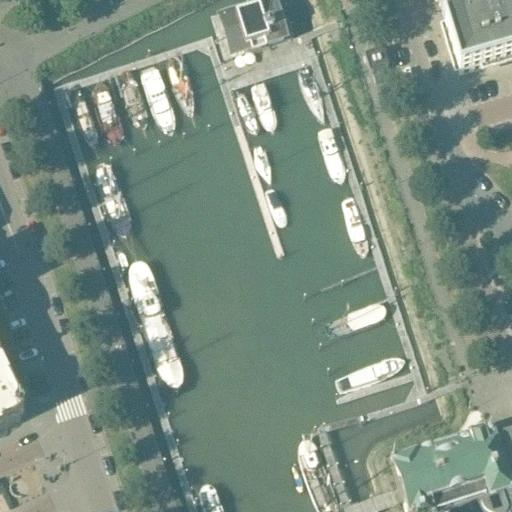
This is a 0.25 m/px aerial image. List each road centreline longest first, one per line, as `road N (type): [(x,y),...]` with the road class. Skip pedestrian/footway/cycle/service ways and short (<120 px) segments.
road 1 (tertiary): [(76,430),(25,286)]
road 2 (residential): [(437,131),(396,0)]
road 3 (residential): [(437,131),(472,195),(511,237)]
